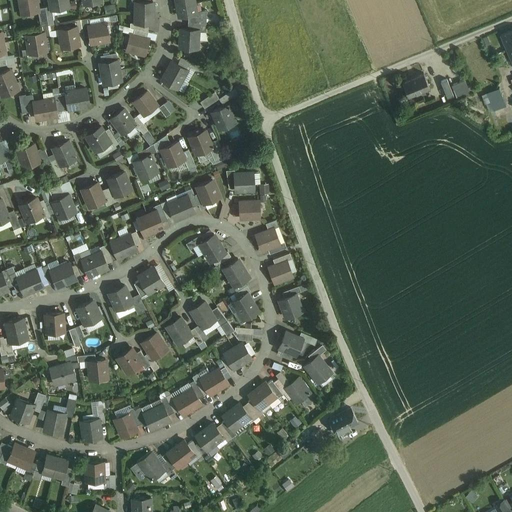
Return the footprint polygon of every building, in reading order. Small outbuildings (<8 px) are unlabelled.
[(37,0),(20,0),(23,13),(39,10),(39,7),(37,0)] [(152,1),(137,1),(137,11),(154,11),(154,1),(152,1)] [(195,2),(179,5),(180,15),(189,14),(197,13),(197,11),(195,2)] [(52,5),(46,6),(49,24),(55,23),(53,8),(52,8),(52,5)] [(46,6),(39,7),(39,10),(41,25),(43,25),(49,24),(46,6)] [(208,9),(197,11),(197,13),(197,15),(200,15),(200,22),(207,23),(208,9)] [(154,11),(137,11),(137,22),(149,22),(154,22),(154,11)] [(197,13),(189,14),(189,22),(200,22),(200,15),(197,15),(197,13)] [(104,16),(90,18),(91,25),(105,22),(104,16)] [(90,17),(82,18),(84,30),(85,36),(90,35),(89,25),(91,25),(90,18),(90,17)] [(82,18),(75,19),(76,25),(77,25),(78,31),(84,30),(82,18)] [(91,25),(89,25),(90,35),(92,42),(110,39),(107,22),(105,22),(91,25)] [(149,22),(137,22),(131,22),(131,26),(135,28),(149,31),(149,22)] [(200,22),(189,22),(189,28),(199,28),(199,30),(206,31),(207,23),(200,22)] [(49,24),(43,25),(44,31),(45,36),(51,35),(49,24)] [(76,25),(60,28),(63,46),(80,44),(78,31),(77,25),(76,25)] [(189,28),(182,27),(181,46),(198,47),(199,30),(199,28),(189,28)] [(149,31),(135,28),(134,33),(147,37),(149,31)] [(511,29),(502,34),(511,57),(511,29)] [(44,31),(28,34),(31,52),(47,49),(45,36),(44,31)] [(134,33),(132,33),(127,49),(146,54),(150,38),(147,37),(134,33)] [(116,52),(101,54),(102,61),(118,59),(116,52)] [(102,61),(101,62),(103,72),(120,69),(118,59),(102,61)] [(208,65),(190,59),(188,66),(205,71),(208,65)] [(188,68),(173,60),(168,69),(183,77),(188,68)] [(11,68),(0,72),(0,84),(15,78),(11,68)] [(120,69),(103,72),(105,83),(108,82),(118,80),(122,79),(120,69)] [(183,77),(168,69),(163,79),(177,87),(183,77)] [(424,72),(403,81),(409,95),(430,87),(424,72)] [(15,78),(0,84),(0,86),(4,95),(19,88),(15,78)] [(454,94),(448,78),(441,80),(448,97),(454,94)] [(466,79),(452,84),(457,97),(471,92),(466,79)] [(502,86),(483,93),(487,103),(493,100),(496,109),(509,104),(502,86)] [(90,104),(87,87),(77,89),(80,106),(90,104)] [(235,87),(220,97),(223,102),(238,92),(235,87)] [(77,89),(68,91),(68,90),(67,90),(67,91),(66,91),(69,108),(80,106),(77,89)] [(158,104),(148,90),(135,100),(145,114),(158,104)] [(66,91),(60,92),(63,110),(69,109),(69,108),(66,91)] [(216,91),(201,101),(205,107),(220,97),(216,91)] [(60,92),(54,93),(55,97),(57,111),(63,110),(60,92)] [(27,93),(20,94),(23,112),(30,111),(28,102),(27,93)] [(55,97),(45,99),(47,116),(58,114),(57,111),(55,97)] [(45,99),(34,101),(36,113),(37,118),(47,116),(45,99)] [(172,112),(164,103),(160,106),(167,116),(172,112)] [(229,104),(213,110),(221,128),(236,121),(230,106),(230,104),(229,105),(229,104)] [(133,118),(125,108),(112,118),(123,133),(136,123),(137,123),(133,118)] [(149,129),(138,114),(133,118),(137,123),(136,123),(144,133),(149,129)] [(105,130),(101,125),(87,134),(97,150),(111,141),(105,130)] [(119,142),(110,127),(105,130),(111,141),(114,146),(119,142)] [(211,141),(206,129),(190,135),(198,153),(210,147),(213,146),(211,141)] [(167,133),(154,142),(157,151),(163,149),(162,147),(172,143),(167,133)] [(213,146),(210,147),(215,159),(225,155),(218,138),(211,141),(213,146)] [(69,140),(54,147),(58,156),(62,164),(77,157),(69,140)] [(172,143),(162,147),(163,149),(170,164),(185,158),(182,151),(178,141),(172,143)] [(34,142),(18,148),(25,166),(40,160),(36,149),(34,142)] [(154,142),(147,147),(138,151),(141,157),(151,153),(157,151),(154,142)] [(45,146),(36,149),(40,160),(44,159),(46,165),(52,162),(51,160),(45,146)] [(197,165),(189,148),(182,151),(185,158),(189,169),(197,165)] [(10,149),(3,151),(5,158),(9,168),(16,166),(10,149)] [(158,170),(152,155),(152,153),(151,154),(151,153),(141,157),(135,160),(143,177),(158,170)] [(58,156),(51,160),(52,162),(58,176),(66,173),(62,164),(58,156)] [(235,169),(227,169),(230,187),(236,187),(235,172),(235,169)] [(132,188),(125,171),(109,177),(113,185),(117,195),(132,188)] [(235,172),(236,187),(236,189),(255,188),(254,171),(235,172)] [(213,178),(198,185),(201,191),(205,202),(206,202),(221,196),(213,178)] [(102,190),(98,182),(83,188),(90,206),(105,199),(106,199),(102,190)] [(260,182),(261,192),(271,191),(270,182),(260,182)] [(65,194),(61,183),(50,188),(54,199),(65,194)] [(113,185),(107,188),(113,202),(119,200),(117,195),(113,185)] [(192,187),(187,190),(189,194),(194,206),(199,204),(195,194),(192,187)] [(113,202),(107,188),(102,190),(106,199),(105,199),(108,205),(113,202)] [(201,191),(195,194),(199,204),(202,209),(207,206),(206,202),(205,202),(201,191)] [(54,199),(61,217),(76,210),(69,193),(65,194),(54,199)] [(177,194),(167,198),(168,200),(169,203),(179,199),(177,194)] [(194,206),(189,194),(179,199),(186,214),(195,210),(194,206)] [(37,196),(21,203),(29,220),(44,214),(39,201),(37,196)] [(2,198),(0,198),(0,222),(10,218),(8,212),(2,198)] [(51,215),(44,198),(39,201),(44,214),(45,217),(51,215)] [(169,203),(174,214),(176,218),(186,214),(179,199),(169,203)] [(169,203),(168,200),(161,202),(168,217),(174,214),(169,203)] [(259,200),(241,201),(241,218),(260,217),(259,200)] [(21,225),(14,209),(8,212),(10,218),(14,228),(21,225)] [(158,210),(148,214),(155,230),(165,225),(158,210)] [(148,214),(138,218),(145,234),(155,230),(148,214)] [(277,219),(266,223),(269,229),(274,227),(275,227),(279,226),(277,219)] [(269,229),(257,234),(263,250),(268,247),(280,243),(275,227),(274,227),(269,229)] [(69,239),(83,234),(81,229),(67,234),(69,239)] [(137,230),(131,232),(136,244),(141,241),(137,230)] [(131,232),(121,237),(128,252),(138,248),(136,244),(131,232)] [(202,233),(187,243),(190,249),(201,242),(200,242),(206,239),(202,233)] [(206,239),(200,242),(201,242),(206,251),(220,242),(215,233),(206,239)] [(121,237),(112,241),(118,256),(128,252),(121,237)] [(118,256),(112,241),(106,243),(113,260),(119,257),(118,256)] [(280,243),(268,247),(271,253),(287,247),(285,241),(280,243)] [(220,242),(206,251),(212,260),(213,259),(226,252),(226,251),(220,242)] [(113,260),(106,243),(100,246),(102,250),(103,250),(108,262),(113,260)] [(102,250),(93,255),(99,270),(109,266),(108,262),(103,250),(102,250)] [(226,252),(213,259),(216,264),(232,255),(228,250),(226,251),(226,252)] [(83,259),(80,251),(74,254),(78,263),(84,261),(83,259)] [(291,252),(274,258),(276,264),(287,259),(288,260),(293,258),(291,252)] [(99,270),(93,255),(83,259),(84,261),(87,268),(89,274),(99,270)] [(239,258),(224,267),(230,276),(244,267),(239,258)] [(276,264),(270,266),(276,282),(293,275),(288,260),(287,259),(276,264)] [(71,261),(61,266),(68,281),(77,277),(77,276),(73,265),(71,261)] [(84,261),(78,263),(81,270),(87,268),(84,261)] [(51,270),(49,263),(43,266),(50,283),(56,280),(51,270)] [(78,263),(73,265),(77,276),(82,273),(78,263)] [(155,265),(139,275),(141,279),(149,292),(157,287),(157,288),(159,287),(158,286),(165,282),(155,265)] [(51,270),(56,280),(58,285),(68,281),(61,266),(51,270)] [(244,267),(230,276),(236,285),(250,276),(244,267)] [(10,274),(7,268),(2,270),(3,272),(9,286),(14,284),(10,274)] [(38,269),(28,273),(35,288),(44,284),(38,269)] [(18,277),(16,271),(10,274),(14,284),(17,290),(23,288),(18,277)] [(9,286),(3,272),(0,273),(0,291),(10,288),(9,286)] [(35,288),(28,273),(18,277),(23,288),(25,293),(35,288)] [(149,292),(141,279),(135,282),(140,292),(142,296),(149,292)] [(125,284),(110,291),(118,308),(133,301),(131,297),(125,284)] [(248,284),(234,293),(238,298),(248,291),(248,292),(251,290),(248,284)] [(299,285),(290,288),(292,294),(296,293),(302,291),(299,285)] [(238,298),(233,300),(239,309),(253,301),(248,292),(248,291),(238,298)] [(140,292),(131,297),(133,301),(138,313),(149,308),(142,296),(140,292)] [(292,294),(280,299),(287,316),(303,310),(296,293),(292,294)] [(94,299),(78,306),(85,322),(86,323),(102,316),(94,299)] [(206,301),(192,310),(203,327),(217,318),(212,309),(206,301)] [(253,301),(239,309),(245,318),(259,310),(253,301)] [(229,320),(218,306),(212,309),(217,318),(221,325),(229,320)] [(63,312),(47,313),(48,332),(65,330),(63,312)] [(190,330),(181,316),(167,325),(179,343),(193,334),(190,330)] [(23,317),(7,321),(10,336),(12,341),(28,337),(23,317)] [(85,322),(80,324),(85,335),(91,332),(86,323),(85,322)] [(80,324),(76,326),(80,337),(85,335),(80,324)] [(80,337),(76,326),(70,328),(76,345),(82,343),(80,337)] [(204,340),(195,326),(190,330),(193,334),(199,343),(204,340)] [(253,333),(238,332),(236,329),(233,330),(239,338),(253,339),(253,333)] [(300,336),(286,331),(280,346),(284,348),(295,353),(297,353),(303,339),(304,338),(300,336)] [(318,338),(302,331),(300,336),(304,338),(303,339),(316,344),(318,338)] [(157,332),(143,341),(150,351),(154,357),(168,348),(157,332)] [(4,335),(0,336),(0,345),(2,354),(8,353),(5,337),(4,335)] [(10,336),(5,337),(8,353),(9,354),(15,353),(12,341),(10,336)] [(252,356),(243,341),(234,347),(243,361),(252,356)] [(323,343),(309,354),(313,359),(319,354),(327,348),(323,343)] [(132,347),(118,356),(129,372),(142,363),(143,362),(136,352),(132,347)] [(243,361),(234,347),(225,353),(227,355),(234,367),(243,361)] [(295,353),(284,348),(281,355),(292,359),(295,353)] [(142,351),(141,349),(136,352),(143,362),(142,363),(146,367),(151,364),(145,354),(142,351)] [(154,357),(150,351),(145,354),(151,364),(154,369),(160,366),(154,357)] [(96,353),(78,355),(79,361),(89,360),(89,359),(96,359),(96,353)] [(319,354),(313,359),(306,365),(319,381),(332,371),(319,354)] [(234,367),(227,355),(222,358),(231,374),(236,370),(234,367)] [(96,359),(89,359),(89,360),(91,378),(108,376),(106,358),(96,359)] [(67,362),(51,367),(56,383),(76,377),(73,367),(71,362),(71,361),(67,362)] [(229,381),(220,367),(211,373),(220,387),(229,381)] [(291,382),(281,370),(276,374),(286,386),(291,382)] [(220,387),(211,373),(202,378),(209,391),(210,392),(220,387)] [(311,391),(299,376),(291,382),(286,386),(297,401),(311,391)] [(209,391),(202,378),(197,381),(204,394),(209,391)] [(197,381),(195,379),(190,382),(193,387),(199,397),(204,394),(197,381)] [(284,393),(273,379),(268,382),(277,394),(279,397),(284,393)] [(268,382),(267,381),(258,387),(268,401),(277,394),(268,382)] [(199,397),(193,387),(184,393),(193,407),(202,401),(199,397)] [(268,401),(258,387),(250,394),(253,398),(260,407),(268,401)] [(47,393),(39,391),(34,402),(35,403),(33,408),(40,410),(47,393)] [(181,408),(175,398),(172,393),(166,395),(175,411),(181,408)] [(193,407),(184,393),(175,398),(181,408),(184,413),(193,407)] [(175,411),(166,395),(161,398),(164,403),(169,414),(175,411)] [(7,396),(0,400),(0,402),(4,408),(12,402),(7,396)] [(34,402),(19,397),(16,403),(15,404),(16,404),(12,415),(28,420),(33,408),(35,403),(34,402)] [(77,398),(69,397),(66,412),(65,414),(73,416),(77,398)] [(260,407),(253,398),(248,401),(259,416),(264,412),(260,407)] [(259,416),(248,401),(243,405),(251,415),(254,419),(259,416)] [(243,405),(241,402),(232,408),(242,422),(251,415),(243,405)] [(106,421),(103,403),(97,404),(99,417),(100,422),(106,421)] [(169,414),(164,403),(154,408),(161,423),(171,418),(169,414)] [(136,408),(135,406),(129,408),(131,412),(136,425),(142,423),(142,422),(136,408)] [(149,422),(144,412),(142,406),(136,408),(142,422),(142,423),(143,425),(149,422)] [(351,407),(330,417),(337,431),(358,421),(351,407)] [(161,423),(154,408),(144,412),(149,422),(152,427),(161,423)] [(242,422),(232,408),(224,415),(227,418),(234,428),(242,422)] [(66,412),(49,409),(45,429),(61,433),(65,414),(66,412)] [(131,412),(115,418),(123,436),(138,429),(136,425),(131,412)] [(99,417),(82,419),(85,438),(102,436),(100,422),(99,417)] [(238,433),(234,428),(227,418),(222,422),(233,436),(238,433)] [(217,426),(214,422),(206,428),(216,442),(224,435),(217,426)] [(233,436),(222,422),(217,426),(224,435),(228,440),(233,436)] [(216,442),(206,428),(197,435),(201,440),(207,448),(216,442)] [(326,442),(320,428),(311,432),(318,446),(326,442)] [(188,443),(185,439),(177,446),(187,459),(195,453),(195,452),(188,443)] [(196,443),(193,439),(188,443),(195,452),(195,453),(199,457),(204,454),(196,443)] [(207,448),(201,440),(196,443),(204,454),(207,457),(212,454),(207,448)] [(13,446),(8,457),(9,458),(18,462),(25,446),(15,442),(13,446)] [(7,443),(0,457),(0,459),(6,463),(9,458),(8,457),(13,446),(7,443)] [(35,450),(25,446),(18,462),(28,466),(31,460),(35,450)] [(187,459),(177,446),(168,452),(178,465),(187,459)] [(153,451),(139,461),(147,472),(152,478),(165,468),(162,463),(153,451)] [(178,465),(168,452),(168,451),(163,455),(167,460),(173,468),(178,465)] [(58,457),(47,454),(46,461),(43,470),(54,473),(58,457)] [(58,457),(54,473),(64,476),(67,465),(68,459),(58,457)] [(37,462),(33,476),(41,478),(43,470),(46,461),(39,459),(37,462)] [(31,460),(28,466),(24,476),(31,479),(33,476),(37,462),(31,460)] [(103,460),(87,461),(87,480),(104,479),(104,473),(103,460)] [(173,468),(167,460),(162,463),(165,468),(172,478),(177,474),(173,468)] [(147,472),(139,461),(133,466),(141,477),(147,472)] [(73,467),(67,465),(64,476),(62,483),(69,485),(73,467)] [(220,489),(226,485),(218,474),(212,478),(220,489)] [(78,491),(80,482),(71,480),(69,490),(78,491)] [(151,511),(151,496),(134,497),(134,511),(151,511)] [(511,511),(511,510),(505,499),(496,504),(500,511),(511,511)] [(112,511),(96,503),(91,511),(112,511)]
